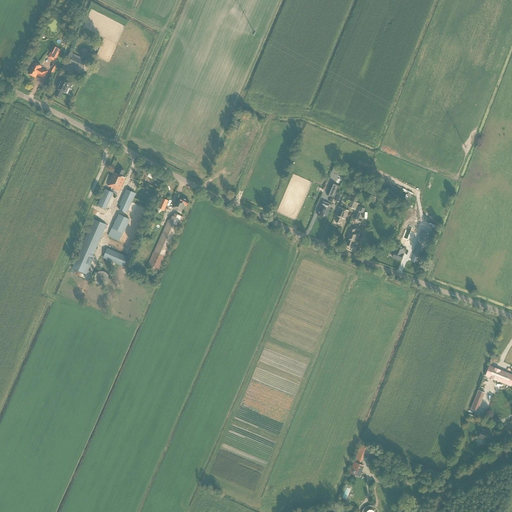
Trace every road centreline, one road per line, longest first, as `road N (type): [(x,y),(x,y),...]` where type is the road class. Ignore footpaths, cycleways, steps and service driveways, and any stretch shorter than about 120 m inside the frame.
road 1 (unclassified): [(511,317),(180,181),(0,87)]
road 2 (track): [(511,447),(449,482),(393,485),(370,477)]
